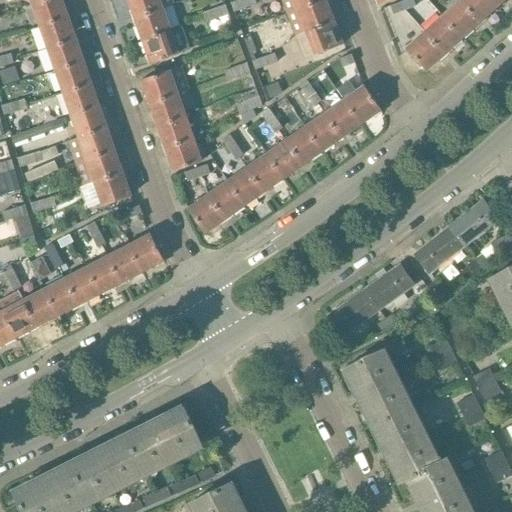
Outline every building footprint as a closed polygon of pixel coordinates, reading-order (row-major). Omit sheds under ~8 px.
[(69,16),(63,0),(44,0),(32,5),(40,26),(69,16)] [(127,0),(134,19),(164,8),(174,4),(172,0),(127,0)] [(245,8),(241,0),(238,0),(230,3),(234,12),(245,8)] [(324,0),(282,0),(288,14),(324,0)] [(335,20),(326,0),(324,0),(288,14),(296,36),(306,32),(335,20)] [(405,0),(396,3),(400,12),(416,6),(413,0),(405,0)] [(462,39),(479,23),(459,0),(458,0),(441,16),(462,39)] [(459,0),(479,23),(497,7),(490,0),(459,0)] [(400,12),(396,3),(380,9),(383,18),(400,12)] [(215,9),(218,18),(221,25),(231,22),(225,5),(215,9)] [(164,8),(134,19),(142,41),(171,30),(164,8)] [(218,18),(215,9),(202,13),(205,22),(218,18)] [(77,38),(69,16),(40,26),(48,49),(77,38)] [(441,16),(424,31),(444,55),(462,39),(441,16)] [(306,32),(314,54),(343,43),(335,20),(306,32)] [(171,30),(142,41),(150,63),(179,53),(171,30)] [(444,55),(424,31),(406,47),(427,70),(444,55)] [(244,39),(249,55),(256,52),(250,37),(244,39)] [(84,61),(77,38),(48,49),(55,71),(84,61)] [(263,57),(266,66),(278,62),(274,53),(263,57)] [(0,56),(0,60),(2,67),(14,63),(10,54),(0,56)] [(343,68),(347,66),(354,64),(350,54),(339,59),(343,68)] [(266,66),(263,57),(251,61),(255,71),(266,66)] [(92,83),(84,61),(55,71),(63,94),(92,83)] [(235,67),(239,77),(251,72),(247,62),(235,67)] [(150,104),(179,94),(189,90),(180,66),(141,80),(150,104)] [(239,77),(235,67),(223,71),(227,81),(239,77)] [(306,96),(315,91),(308,80),(299,86),(306,96)] [(278,82),(262,89),(267,100),(283,93),(278,82)] [(100,105),(92,83),(63,94),(71,116),(100,105)] [(364,85),(343,99),(361,124),(381,110),(364,85)] [(239,95),(242,102),(247,100),(258,96),(256,89),(248,92),(239,95)] [(315,91),(306,96),(313,107),(321,101),(315,91)] [(150,104),(157,126),(186,116),(179,94),(150,104)] [(253,109),(262,106),(258,96),(247,100),(251,110),(253,109)] [(234,106),(231,98),(213,105),(216,113),(234,106)] [(13,102),(16,113),(28,109),(25,99),(13,102)] [(343,99),(324,113),(342,138),(361,124),(343,99)] [(242,102),(236,104),(239,114),(251,110),(247,100),(242,102)] [(16,113),(13,102),(1,106),(4,116),(16,113)] [(108,127),(100,105),(71,116),(79,138),(108,127)] [(267,124),(275,118),(268,108),(260,114),(267,124)] [(253,109),(251,110),(239,114),(244,126),(256,117),(253,109)] [(322,151),(342,138),(324,113),(305,126),(322,151)] [(157,126),(165,149),(194,138),(186,116),(157,126)] [(275,118),(267,124),(274,133),(282,128),(275,118)] [(52,122),(11,137),(14,144),(55,130),(52,122)] [(303,165),(322,151),(305,126),(285,140),(303,165)] [(116,150),(108,127),(79,138),(69,141),(77,164),(116,150)] [(229,151),(237,145),(230,135),(222,141),(229,151)] [(194,138),(165,149),(173,171),(202,160),(194,138)] [(284,179),(303,165),(285,140),(266,153),(284,179)] [(56,145),(41,151),(44,161),(60,154),(56,145)] [(237,145),(229,151),(236,161),(244,155),(237,145)] [(123,172),(116,150),(77,164),(84,186),(94,182),(123,172)] [(29,155),(32,164),(44,161),(41,151),(29,155)] [(264,192),(284,179),(266,153),(246,167),(264,192)] [(17,158),(20,168),(32,164),(29,155),(17,158)] [(0,174),(2,174),(14,170),(11,160),(0,163),(0,174)] [(57,162),(25,175),(28,183),(60,170),(57,162)] [(195,169),(198,177),(210,173),(207,165),(195,169)] [(244,206),(264,192),(246,167),(226,181),(244,206)] [(198,177),(195,169),(183,173),(186,181),(198,177)] [(14,170),(2,174),(8,194),(20,190),(14,170)] [(94,182),(102,205),(131,195),(123,172),(94,182)] [(225,220),(244,206),(226,181),(208,194),(225,220)] [(225,220),(208,194),(188,208),(206,233),(225,220)] [(42,201),(44,210),(56,206),(53,197),(42,201)] [(44,210),(42,201),(30,204),(33,213),(44,210)] [(497,219),(483,201),(449,228),(463,246),(497,219)] [(16,219),(28,215),(25,205),(2,212),(5,222),(16,219)] [(142,215),(138,206),(127,210),(130,220),(142,215)] [(91,237),(100,232),(94,221),(86,226),(91,237)] [(29,222),(18,225),(22,239),(33,236),(29,222)] [(463,246),(449,228),(415,255),(429,272),(463,246)] [(100,232),(91,237),(97,247),(106,243),(100,232)] [(497,258),(511,250),(511,233),(511,232),(489,243),(497,258)] [(150,233),(127,245),(142,272),(164,261),(150,233)] [(70,235),(57,241),(61,248),(73,242),(70,235)] [(33,236),(22,239),(24,248),(36,244),(34,236),(33,236)] [(49,259),(58,254),(53,243),(43,248),(49,259)] [(127,245),(106,256),(121,283),(142,272),(127,245)] [(58,254),(49,259),(54,269),(64,264),(58,254)] [(466,281),(488,262),(481,254),(466,267),(467,268),(460,274),(466,281)] [(42,256),(29,263),(33,269),(45,263),(42,256)] [(106,256),(86,267),(100,294),(121,283),(106,256)] [(7,281),(17,276),(12,265),(2,270),(7,281)] [(400,265),(365,290),(379,309),(413,285),(400,265)] [(511,266),(492,276),(511,317),(511,266)] [(79,305),(100,294),(86,267),(64,278),(79,305)] [(17,276),(7,281),(12,291),(22,287),(17,276)] [(64,278),(44,288),(58,316),(79,305),(64,278)] [(449,297),(436,279),(427,286),(440,304),(449,297)] [(37,327),(58,316),(44,288),(23,299),(19,291),(19,292),(37,327)] [(329,316),(342,335),(379,309),(365,290),(329,316)] [(0,305),(16,338),(37,327),(19,292),(0,301),(0,305)] [(0,346),(16,338),(0,305),(0,307),(2,310),(0,311),(0,346)] [(395,313),(376,325),(382,334),(401,322),(395,313)] [(454,318),(456,323),(460,329),(468,325),(463,313),(454,318)] [(454,318),(444,322),(447,328),(456,323),(454,318)] [(456,323),(447,328),(450,334),(460,329),(456,323)] [(465,340),(474,336),(468,325),(460,329),(463,335),(465,340)] [(450,334),(453,340),(463,335),(460,329),(450,334)] [(455,345),(465,340),(463,335),(453,340),(455,345)] [(446,338),(436,343),(439,349),(449,344),(446,338)] [(428,347),(440,372),(449,367),(445,361),(442,355),(439,349),(436,343),(428,347)] [(439,349),(442,355),(452,350),(449,344),(439,349)] [(374,425),(411,407),(382,349),(346,368),(374,425)] [(442,355),(445,361),(455,356),(452,350),(442,355)] [(458,363),(455,356),(445,361),(449,367),(458,363)] [(480,372),(483,378),(486,384),(495,380),(489,368),(480,372)] [(480,372),(472,377),(474,383),(483,378),(480,372)] [(474,383),(477,389),(486,384),(483,378),(474,383)] [(493,397),(501,393),(495,380),(486,384),(489,390),(493,397)] [(480,395),(489,390),(486,384),(477,389),(480,395)] [(480,395),(484,401),(493,397),(489,390),(480,395)] [(473,394),(464,398),(467,404),(476,399),(473,394)] [(455,402),(467,427),(476,423),(473,416),(470,410),(467,404),(464,398),(455,402)] [(467,404),(470,410),(478,406),(476,399),(467,404)] [(470,410),(473,416),(481,412),(478,406),(470,410)] [(127,436),(145,472),(202,444),(183,407),(127,436)] [(438,462),(411,407),(374,425),(401,481),(408,477),(438,462)] [(485,419),(481,412),(473,416),(476,423),(485,419)] [(90,500),(145,472),(127,436),(72,464),(90,500)] [(501,451),(492,455),(495,461),(504,457),(501,451)] [(484,459),(496,483),(504,479),(501,473),(498,467),(495,461),(492,455),(484,459)] [(495,461),(498,467),(507,463),(504,457),(495,461)] [(408,477),(425,511),(470,511),(444,458),(438,462),(408,477)] [(498,467),(501,473),(510,469),(507,463),(498,467)] [(66,511),(90,500),(72,464),(14,493),(23,511),(66,511)] [(210,468),(198,474),(203,485),(215,479),(210,468)] [(511,475),(511,473),(510,469),(501,473),(504,479),(511,475)] [(174,495),(198,485),(195,476),(170,486),(174,495)] [(198,511),(243,511),(229,483),(193,501),(198,511)] [(147,507),(171,496),(167,486),(143,497),(147,507)] [(115,511),(135,511),(143,508),(139,499),(131,503),(128,496),(119,500),(122,507),(115,511)]
